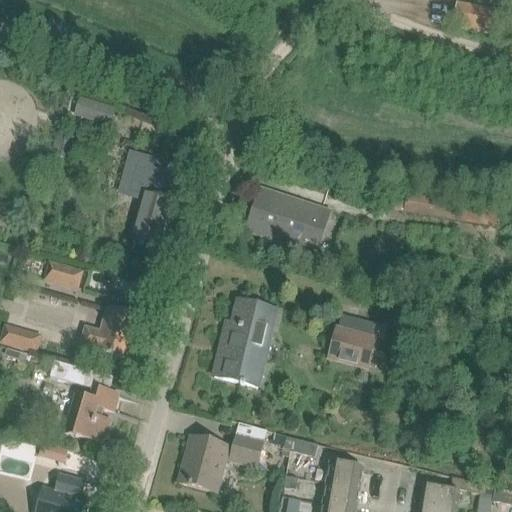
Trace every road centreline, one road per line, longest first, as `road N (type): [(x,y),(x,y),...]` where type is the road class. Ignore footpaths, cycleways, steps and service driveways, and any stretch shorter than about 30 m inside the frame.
road 1 (residential): [(132,511),(238,125)]
road 2 (unclassified): [(238,125),(0,26)]
road 3 (unclassified): [(336,0),(269,69),(238,125)]
road 4 (unclassified): [(361,0),(443,35),(511,51)]
